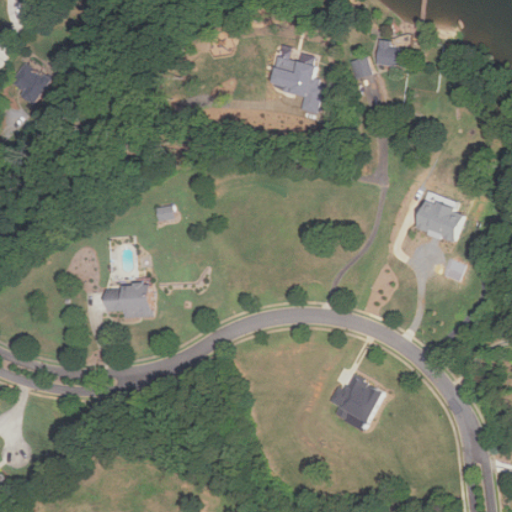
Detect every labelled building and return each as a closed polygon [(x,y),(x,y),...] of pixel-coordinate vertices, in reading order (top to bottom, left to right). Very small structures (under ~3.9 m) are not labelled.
[(415,48),(395,47),(396,40),(382,39),(381,65),(414,66),(415,48)] [(278,88),(319,97),(326,65),(285,56),(278,88)] [(27,95),(42,105),(60,80),(31,60),(17,80),(31,90),(27,95)] [(446,202),(446,203),(433,200),(426,231),(468,241),(475,209),(446,202)] [(165,221),(181,217),(178,204),(162,208),(165,221)] [(114,311),(133,310),(133,317),(162,316),(161,285),(113,287),(114,311)] [(392,388),(359,376),(353,391),(342,386),(336,401),(344,405),(340,416),(370,428),(373,421),(378,423),(392,388)] [(0,487),(9,481),(0,468),(0,450),(0,449),(0,487)]
